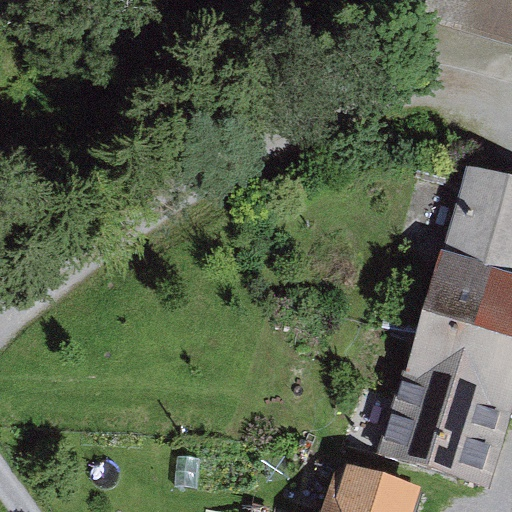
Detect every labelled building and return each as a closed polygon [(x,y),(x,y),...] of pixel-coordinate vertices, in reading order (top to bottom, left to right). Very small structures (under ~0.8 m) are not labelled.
[(397,13),(421,0),(357,0),(372,27),(397,13)] [(511,0),(421,0),(397,13),(511,45),(511,0)] [(511,176),(470,166),(379,449),(486,491),(511,404),(511,176)] [(177,458),(175,488),(197,489),(198,460),(177,458)] [(337,464),(322,511),(415,511),(423,489),(337,464)]
